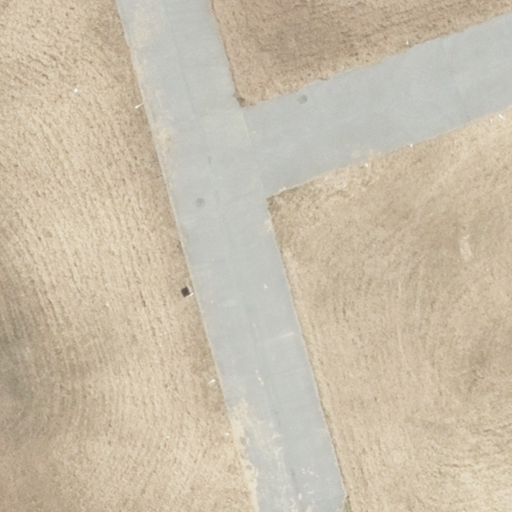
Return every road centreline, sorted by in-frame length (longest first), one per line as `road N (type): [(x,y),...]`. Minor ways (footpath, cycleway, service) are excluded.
road 1 (residential): [(306,511),(210,166)]
road 2 (residential): [(210,166),(511,56)]
road 3 (residential): [(210,166),(163,0)]
